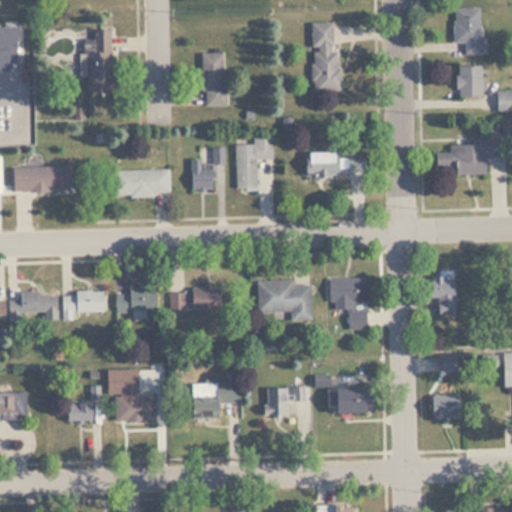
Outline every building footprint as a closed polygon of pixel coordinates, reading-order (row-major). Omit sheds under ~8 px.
[(477,37),(477,8),(451,8),(451,53),(482,53),(482,37),(477,37)] [(336,91),(335,22),(307,23),(309,92),(336,91)] [(0,27),(0,63),(15,63),(15,27),(0,27)] [(107,30),(89,30),(90,53),(82,53),(83,94),(108,94),(107,30)] [(198,54),(200,107),(223,106),(222,53),(198,54)] [(479,97),(479,67),(453,67),(453,97),(479,97)] [(511,91),(493,91),(493,112),(511,112),(511,91)] [(232,145),(232,191),(254,190),(253,160),(269,159),(269,136),(250,136),(250,145),(232,145)] [(482,175),(481,158),(498,158),(497,140),(446,142),(446,153),(433,154),(434,169),(447,168),(447,176),(482,175)] [(187,159),(187,190),(212,190),(212,164),(222,164),(222,148),(209,148),(209,160),(187,159)] [(301,153),(301,177),(335,177),(335,170),(359,170),(359,153),(301,153)] [(67,191),(66,167),(7,168),(7,192),(67,191)] [(166,169),(110,171),(110,198),(166,196),(166,169)] [(425,299),(434,299),(434,315),(453,315),(453,277),(425,277),(425,299)] [(325,279),(326,302),(331,302),(331,310),(344,310),(344,330),(365,330),(365,310),(350,311),(350,302),(366,301),(365,278),(325,279)] [(308,285),(291,285),(291,280),(254,281),(255,312),(287,311),(287,321),(309,321),(308,285)] [(511,308),(511,284),(490,284),(490,308),(511,308)] [(219,288),(187,288),(187,310),(219,310),(219,288)] [(101,291),(57,291),(57,321),(69,321),(69,313),(101,313),(101,291)] [(154,311),(154,291),(111,291),(111,311),(154,311)] [(0,317),(40,317),(40,321),(54,321),(54,295),(0,295),(0,317)] [(511,353),(498,354),(499,387),(511,387),(511,353)] [(114,379),(115,397),(110,397),(111,423),(151,422),(150,395),(132,396),(132,378),(114,379)] [(235,383),(185,384),(186,420),(215,419),(214,404),(236,403),(235,383)] [(284,403),(302,403),(302,387),(261,388),(262,417),(284,416),(284,403)] [(327,415),(360,413),(358,388),(325,390),(327,415)] [(0,420),(23,420),(23,391),(0,391),(0,420)] [(457,396),(425,396),(425,420),(457,420),(457,396)] [(477,399),(477,431),(501,431),(501,414),(509,414),(509,399),(477,399)] [(61,404),(61,422),(92,422),(92,404),(61,404)]
